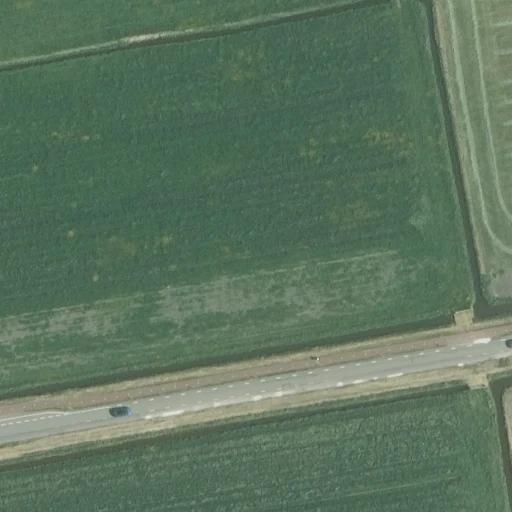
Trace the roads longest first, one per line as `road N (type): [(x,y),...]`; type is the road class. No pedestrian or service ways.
road 1 (unclassified): [(0,433),(511,346)]
road 2 (track): [(400,0),(488,470)]
